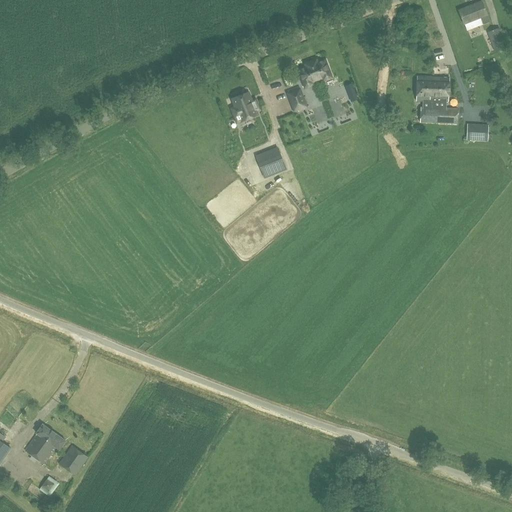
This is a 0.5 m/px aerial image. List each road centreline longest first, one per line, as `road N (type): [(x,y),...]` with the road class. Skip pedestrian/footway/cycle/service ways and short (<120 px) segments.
road 1 (unclassified): [(511,493),(202,383),(0,298)]
road 2 (unclassified): [(0,176),(158,92),(391,0)]
